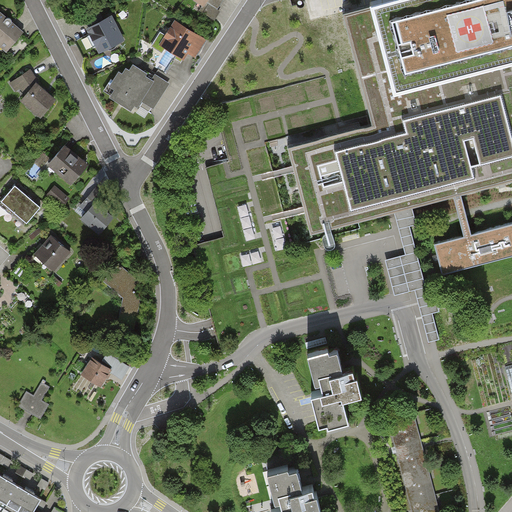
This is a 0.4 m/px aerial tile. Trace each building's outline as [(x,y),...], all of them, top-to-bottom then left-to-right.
[(193,0),(205,8),(210,0),(193,0)] [(511,0),(370,0),(372,4),(343,12),(360,76),(372,124),(290,147),(296,168),(306,209),(312,230),(394,209),(399,207),(412,204),(461,193),(511,178),(511,0)] [(0,11),(0,46),(8,53),(26,32),(0,11)] [(114,16),(87,29),(99,55),(126,42),(114,16)] [(175,20),(159,45),(185,61),(189,55),(194,59),(206,40),(175,20)] [(117,90),(111,99),(137,115),(144,104),(155,111),(171,85),(155,75),(153,79),(148,76),(150,74),(136,65),(132,71),(128,68),(125,73),(121,71),(111,87),(117,90)] [(57,100),(40,86),(30,70),(12,83),(23,102),(42,117),(57,100)] [(67,142),(48,164),(74,186),(93,164),(67,142)] [(42,207),(18,185),(4,200),(28,222),(42,207)] [(89,193),(73,210),(100,234),(115,217),(89,193)] [(461,193),(454,194),(465,236),(472,234),(461,193)] [(417,303),(427,343),(432,342),(440,340),(434,313),(440,312),(435,291),(427,293),(410,224),(416,222),(412,204),(399,207),(394,209),(400,231),(406,254),(391,258),(384,260),(394,296),(400,295),(414,291),(417,303)] [(285,219),(270,223),(276,248),(291,245),(285,219)] [(460,237),(437,243),(445,272),(511,255),(511,223),(472,234),(460,237)] [(71,252),(52,236),(36,255),(55,271),(71,252)] [(121,261),(104,282),(124,298),(119,329),(136,331),(144,280),(121,261)] [(316,391),(310,392),(319,427),(347,419),(342,398),(361,393),(355,366),(342,369),(341,364),(336,345),(306,353),(316,391)] [(115,368),(94,356),(84,374),(104,386),(115,368)] [(27,391),(19,405),(30,412),(41,418),(49,404),(42,400),(50,387),(42,382),(34,395),(27,391)] [(412,511),(437,511),(421,447),(412,413),(389,419),(412,511)] [(180,424),(160,429),(162,435),(182,430),(180,424)] [(272,507),(272,511),(312,511),(322,510),(315,484),(302,487),(300,479),(296,463),(268,470),(277,505),(272,507)] [(0,503),(14,511),(32,511),(41,497),(35,493),(25,488),(13,481),(2,475),(0,473),(0,503)]
